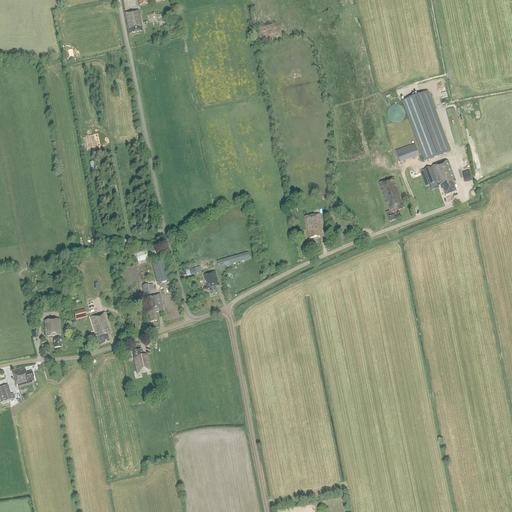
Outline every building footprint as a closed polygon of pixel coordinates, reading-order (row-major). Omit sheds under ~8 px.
[(142,32),(138,11),(124,13),(129,34),(142,32)] [(427,92),(402,101),(412,127),(424,161),(450,152),(427,92)] [(405,111),(404,110),(404,109),(403,108),(402,107),(401,106),(400,105),(398,105),(397,105),(396,105),(395,105),(394,105),(393,105),(392,106),(391,106),(390,107),(389,108),(388,109),(388,110),(387,111),(387,112),(387,113),(387,114),(387,116),(387,117),(388,118),(389,119),(389,120),(390,121),(391,121),(392,122),(393,122),(394,122),(396,123),(397,123),(398,122),(399,122),(400,122),(401,121),(402,120),(403,119),(404,118),(404,117),(404,116),(405,115),(405,114),(405,113),(405,111)] [(414,145),(396,151),(400,163),(419,156),(414,145)] [(496,169),(511,162),(511,155),(494,164),(496,169)] [(445,196),(456,192),(453,183),(456,182),(448,161),(423,170),(423,171),(420,172),(426,186),(437,182),(438,184),(440,183),(441,185),(440,186),(442,190),(443,190),(445,196)] [(469,163),(463,165),(467,178),(473,177),(469,163)] [(398,210),(404,208),(394,179),(379,184),(386,204),(387,204),(390,212),(386,213),(389,222),(401,218),(398,210)] [(319,232),(322,231),(320,215),(304,217),(306,231),(307,231),(308,238),(320,237),(319,232)] [(332,244),(331,234),(324,235),(326,245),(332,244)] [(142,252),(141,250),(135,251),(138,264),(149,262),(146,251),(142,252)] [(217,261),(218,269),(250,260),(248,252),(217,261)] [(152,265),(158,284),(170,281),(165,261),(152,265)] [(197,274),(201,273),(200,267),(195,268),(189,270),(191,276),(197,274)] [(207,284),(206,284),(207,289),(209,289),(210,296),(218,294),(216,287),(220,286),(216,273),(216,272),(204,275),(205,281),(206,280),(207,284)] [(149,285),(142,286),(146,309),(138,310),(139,316),(148,314),(150,322),(157,321),(155,313),(163,311),(160,294),(151,296),(149,285)] [(75,321),(87,318),(84,309),(73,312),(75,321)] [(92,340),(97,338),(99,345),(109,342),(107,335),(111,333),(105,313),(91,317),(96,335),(91,337),(92,340)] [(54,348),(61,348),(61,340),(60,340),(60,336),(61,336),(59,320),(45,321),(46,337),(55,337),(55,340),(54,340),(54,348)] [(137,374),(151,371),(147,355),(143,355),(142,350),(133,352),(137,374)] [(19,389),(21,397),(33,393),(31,386),(32,385),(31,381),(34,380),(32,372),(26,373),(25,369),(13,373),(16,385),(18,385),(19,389)] [(10,395),(8,386),(0,387),(0,398),(1,403),(15,399),(14,394),(10,395)]
